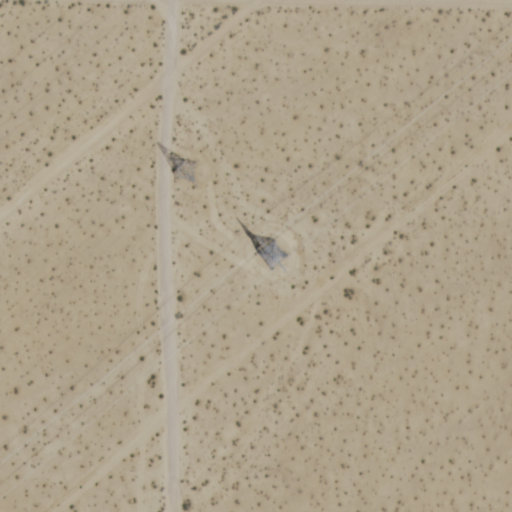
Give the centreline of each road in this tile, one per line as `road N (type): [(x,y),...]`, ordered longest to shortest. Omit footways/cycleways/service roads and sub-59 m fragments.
road 1 (track): [(171,0),(171,511)]
road 2 (track): [(0,211),(264,0)]
road 3 (track): [(264,0),(511,13)]
